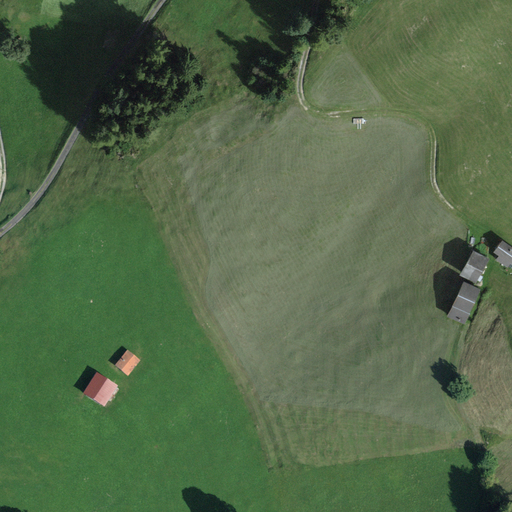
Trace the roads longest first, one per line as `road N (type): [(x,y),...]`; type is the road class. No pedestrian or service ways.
road 1 (track): [(484,511),(478,441),(456,391),(490,239),(438,191),(432,129),(422,118),(379,110),(324,114),(304,101),(315,0)]
road 2 (track): [(159,0),(44,187),(0,232)]
